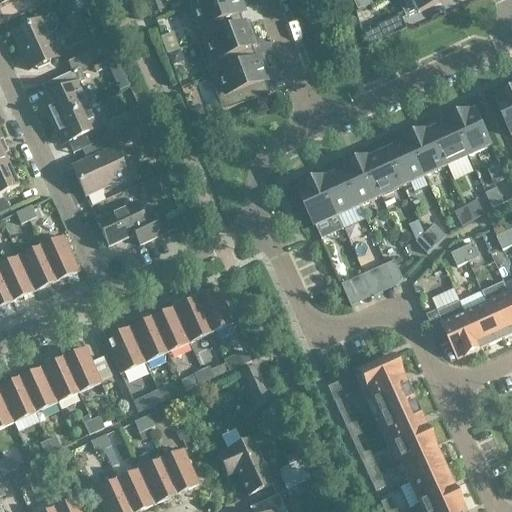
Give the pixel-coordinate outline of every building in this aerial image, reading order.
[(163,11),(158,0),(146,0),(152,15),(163,11)] [(243,27),(235,6),(239,4),(237,0),(211,0),(191,8),(183,10),(196,44),(243,27)] [(409,0),(416,14),(447,0),(409,0)] [(169,24),(183,18),(178,5),(164,11),(169,24)] [(37,71),(48,66),(48,62),(56,58),(47,37),(54,33),(57,25),(53,15),(13,34),(20,50),(18,51),(28,71),(34,69),(37,71)] [(399,17),(362,34),(368,48),(406,31),(399,17)] [(243,27),(196,44),(208,78),(255,60),(248,40),(252,38),(247,25),(243,27)] [(191,32),(175,38),(185,64),(200,59),(191,32)] [(78,71),(92,65),(91,64),(115,53),(108,39),(64,58),(71,74),(78,70),(78,71)] [(91,64),(92,65),(96,75),(120,64),(115,53),(91,64)] [(208,78),(222,113),(269,96),(260,74),(265,72),(260,59),(255,60),(208,78)] [(41,101),(51,124),(88,107),(78,86),(84,83),(78,71),(78,70),(71,74),(71,75),(42,88),(47,99),(41,101)] [(511,136),(511,93),(502,98),(503,101),(497,103),(511,136)] [(82,152),(110,139),(105,126),(98,129),(88,107),(51,124),(62,146),(68,143),(73,155),(82,152)] [(452,121),(469,159),(491,149),(475,113),(469,116),(468,114),(452,121)] [(126,120),(130,129),(145,123),(140,114),(126,120)] [(451,124),(431,133),(447,169),(469,159),(452,121),(450,122),(451,124)] [(111,139),(110,139),(82,152),(86,162),(72,169),(85,198),(127,179),(114,150),(148,135),(143,125),(111,139)] [(424,134),(408,141),(425,179),(447,169),(431,133),(425,136),(424,134)] [(403,189),(425,179),(408,141),(406,142),(407,144),(387,153),(403,189)] [(8,153),(5,147),(0,148),(0,172),(9,169),(3,155),(8,153)] [(382,199),(403,189),(387,153),(367,163),(366,160),(365,161),(382,199)] [(344,173),(360,209),(382,199),(365,161),(348,168),(349,171),(344,173)] [(0,172),(0,197),(18,189),(9,169),(0,172)] [(323,180),(321,181),(338,218),(360,209),(344,173),(324,182),(323,180)] [(315,229),(338,218),(321,181),(304,188),(305,191),(299,193),(315,229)] [(504,205),(497,190),(485,195),(492,210),(504,205)] [(466,208),(474,223),(485,216),(477,202),(466,208)] [(151,216),(142,220),(135,205),(96,222),(108,247),(134,236),(139,247),(160,237),(151,216)] [(23,212),(28,223),(36,219),(31,208),(23,212)] [(474,223),(466,208),(455,214),(463,229),(474,223)] [(28,223),(23,212),(16,215),(21,226),(28,223)] [(425,235),(437,247),(446,238),(435,226),(425,235)] [(511,247),(511,244),(507,234),(496,239),(502,252),(511,247)] [(437,247),(425,235),(416,244),(427,256),(437,247)] [(40,249),(56,283),(78,273),(62,238),(40,249)] [(462,250),(468,264),(479,259),(473,245),(462,250)] [(56,283),(40,249),(18,259),(34,293),(56,283)] [(468,264),(462,250),(451,255),(457,269),(468,264)] [(34,293),(18,259),(0,266),(0,277),(12,303),(34,293)] [(386,266),(396,288),(403,281),(395,262),(386,266)] [(373,272),(364,276),(374,298),(383,294),(373,272)] [(0,309),(12,303),(0,277),(0,309)] [(350,282),(341,286),(351,308),(360,304),(350,282)] [(194,300),(210,335),(233,325),(217,290),(194,300)] [(487,306),(503,341),(511,336),(511,302),(509,296),(487,306)] [(188,346),(189,345),(192,352),(201,348),(198,341),(210,335),(194,300),(172,310),(188,346)] [(460,303),(438,313),(437,312),(426,317),(441,349),(451,344),(458,359),(464,356),(465,358),(481,351),(466,316),(460,303)] [(466,316),(481,351),(503,341),(487,306),(466,316)] [(149,320),(165,356),(188,346),(172,310),(149,320)] [(165,356),(149,320),(127,330),(143,366),(165,356)] [(143,366),(127,330),(104,341),(120,376),(143,366)] [(103,359),(91,364),(85,350),(62,360),(79,395),(101,385),(100,383),(111,378),(103,359)] [(242,367),(250,364),(245,353),(237,356),(242,367)] [(378,419),(413,403),(406,386),(405,386),(401,377),(403,376),(395,358),(358,375),(378,419)] [(79,395),(62,360),(41,370),(57,405),(79,395)] [(201,373),(206,384),(214,380),(209,369),(201,373)] [(256,369),(238,377),(253,410),(271,401),(256,369)] [(57,405),(41,370),(19,380),(35,415),(57,405)] [(206,384),(201,373),(193,376),(198,387),(206,384)] [(35,415),(19,380),(0,388),(0,396),(13,425),(35,415)] [(335,406),(345,401),(337,384),(327,389),(335,406)] [(157,393),(162,403),(170,400),(165,389),(157,393)] [(162,403),(157,393),(149,396),(154,407),(162,403)] [(0,431),(13,425),(0,396),(0,431)] [(345,401),(335,406),(341,419),(351,415),(345,401)] [(398,463),(435,446),(427,429),(425,430),(421,421),(413,403),(378,419),(398,463)] [(341,419),(346,430),(356,426),(351,415),(341,419)] [(141,421),(146,432),(154,428),(149,417),(141,421)] [(91,423),(96,434),(104,430),(99,419),(91,423)] [(150,439),(146,432),(141,421),(133,424),(142,443),(150,439)] [(96,434),(91,423),(83,426),(88,437),(96,434)] [(351,441),(361,437),(356,426),(346,430),(351,441)] [(66,442),(82,468),(94,461),(79,434),(66,442)] [(98,441),(103,452),(110,448),(105,437),(98,441)] [(361,437),(351,441),(356,452),(366,447),(361,437)] [(47,443),(52,454),(60,450),(55,439),(47,443)] [(95,455),(103,452),(98,441),(90,444),(95,455)] [(272,486),(251,441),(227,453),(228,454),(218,458),(227,478),(237,473),(248,497),(272,486)] [(52,454),(47,443),(39,446),(44,457),(52,454)] [(408,485),(443,469),(436,454),(433,448),(435,447),(435,446),(398,463),(408,485)] [(366,447),(356,452),(361,463),(371,458),(366,447)] [(293,450),(271,460),(281,480),(302,470),(293,450)] [(160,462),(176,497),(198,487),(182,452),(160,462)] [(371,458),(361,463),(367,477),(377,472),(371,458)] [(4,463),(9,474),(17,470),(12,459),(4,463)] [(138,472),(154,507),(176,497),(160,462),(138,472)] [(9,474),(4,463),(0,464),(0,475),(1,477),(9,474)] [(35,469),(40,480),(48,477),(43,466),(35,469)] [(40,480),(35,469),(27,473),(32,484),(40,480)] [(408,485),(418,507),(455,490),(454,489),(452,490),(449,484),(450,484),(443,469),(408,485)] [(116,482),(129,511),(142,511),(154,507),(138,472),(116,482)] [(377,472),(367,477),(375,493),(385,489),(377,472)] [(385,482),(393,494),(403,488),(396,476),(385,482)] [(129,511),(116,482),(94,492),(102,511),(129,511)] [(418,507),(420,511),(462,511),(460,508),(463,507),(455,490),(418,507)] [(285,511),(278,496),(257,506),(259,511),(285,511)] [(380,504),(383,511),(395,511),(390,499),(380,504)] [(54,510),(54,511),(81,511),(76,500),(54,510)]
